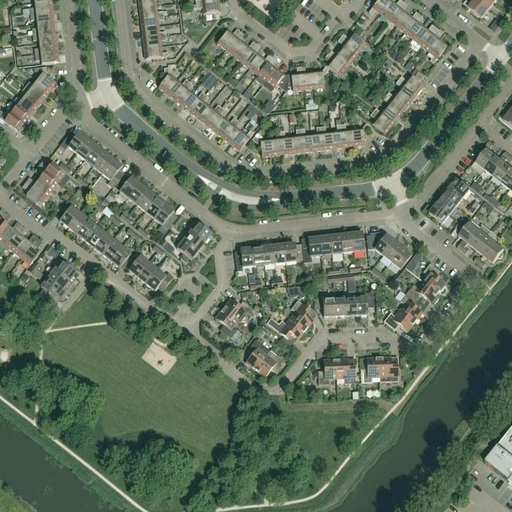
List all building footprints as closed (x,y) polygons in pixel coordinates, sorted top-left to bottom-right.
[(156,8),(155,2),(161,1),(161,0),(137,0),(139,10),(156,8)] [(380,16),(391,3),(387,0),(379,0),(368,14),(372,17),(375,12),(380,16)] [(494,4),(489,0),(475,0),(475,1),(488,12),(494,4)] [(388,22),(403,4),(399,1),(396,6),(391,3),(380,16),(388,22)] [(488,12),(475,1),(471,6),(466,2),(463,6),(481,20),(488,12)] [(53,14),(51,4),(34,6),(35,10),(29,10),(30,16),(53,14)] [(220,14),(219,4),(196,6),(196,11),(202,10),(203,16),(220,14)] [(396,29),(407,15),(402,12),(406,7),(403,4),(388,22),(396,29)] [(157,14),(156,8),(139,10),(140,20),(163,17),(163,13),(157,14)] [(54,24),(53,14),(30,16),(31,22),(36,22),(36,26),(54,24)] [(404,35),(419,17),(415,14),(412,19),(407,15),(396,29),(404,35)] [(158,28),(158,22),(164,22),(163,17),(140,20),(141,30),(158,28)] [(412,41),(423,28),(418,24),(422,19),(419,17),(404,35),(412,41)] [(55,34),(54,24),(36,26),(37,30),(32,31),(32,36),(55,34)] [(420,48),(435,29),(431,27),(427,32),(423,28),(412,41),(420,48)] [(159,34),(158,28),(141,30),(142,40),(166,38),(165,33),(159,34)] [(428,54),(439,41),(434,37),(438,32),(435,29),(420,48),(428,54)] [(225,52),(240,34),(236,31),(233,36),(228,32),(217,45),(225,52)] [(56,44),(55,34),(32,36),(33,43),(38,42),(39,46),(56,44)] [(233,58),(244,45),(239,41),(243,36),(240,34),(225,52),(233,58)] [(365,46),(352,35),(348,40),(343,36),(340,39),(358,54),(365,46)] [(161,49),(160,43),(166,42),(166,38),(142,40),(144,51),(161,49)] [(358,54),(340,39),(337,43),(342,47),(339,51),(352,62),(358,54)] [(433,65),(447,47),(439,41),(428,54),(433,58),(429,63),(433,65)] [(57,54),(56,44),(39,46),(39,50),(34,51),(35,57),(57,54)] [(241,65),(256,46),(252,44),(249,49),(244,45),(233,58),(241,65)] [(249,71),(260,58),(255,54),(259,49),(256,46),(241,65),(249,71)] [(161,55),(161,49),(144,51),(145,61),(168,58),(167,54),(161,55)] [(352,62),(339,51),(335,56),(330,52),(327,56),(346,70),(352,62)] [(392,51),(388,57),(393,61),(398,56),(392,51)] [(58,64),(57,54),(35,57),(35,63),(41,62),(41,66),(58,64)] [(257,77),(272,59),(268,56),(265,61),(260,58),(249,71),(257,77)] [(346,70),(327,56),(325,59),(330,63),(322,73),(311,74),(313,91),(324,90),(323,79),(329,70),(339,78),(346,70)] [(399,58),(396,62),(401,67),(405,63),(404,62),(402,61),(399,58)] [(265,84),(276,70),(271,67),(275,62),(272,59),(257,77),(254,81),(262,87),(265,84)] [(388,60),(384,64),(390,68),(393,64),(388,60)] [(313,91),(311,74),(305,74),(305,68),(300,69),(303,92),(313,91)] [(56,86),(46,78),(47,77),(46,69),(34,70),(34,74),(38,74),(38,78),(40,78),(36,83),(49,94),(56,86)] [(296,69),(297,75),(286,77),(287,85),(291,84),(292,93),(303,92),(300,69),(296,69)] [(177,82),(169,76),(168,70),(164,70),(165,81),(158,89),(166,96),(177,82)] [(284,77),(276,70),(265,84),(274,90),(277,86),(285,93),(287,91),(287,85),(286,77),(284,77)] [(423,78),(418,73),(415,77),(420,82),(423,78)] [(208,92),(216,81),(210,76),(201,87),(208,92)] [(423,88),(410,77),(406,82),(401,78),(398,81),(416,96),(423,88)] [(230,80),(226,84),(234,90),(238,86),(230,80)] [(174,102),(189,84),(185,81),(182,86),(177,82),(166,96),(174,102)] [(416,96),(398,81),(395,85),(400,89),(397,93),(410,104),(416,96)] [(49,94),(36,83),(33,87),(29,83),(25,88),(43,102),(49,94)] [(182,108),(193,95),(188,92),(192,87),(189,84),(174,102),(182,108)] [(230,90),(215,84),(211,93),(218,96),(216,101),(225,104),(230,90)] [(238,86),(234,90),(239,94),(243,90),(238,86)] [(43,102),(25,88),(22,93),(26,96),(23,99),(37,110),(43,102)] [(410,104),(397,93),(393,98),(388,94),(385,98),(404,112),(410,104)] [(190,115),(205,97),(201,94),(198,99),(193,95),(182,108),(190,115)] [(198,121),(209,108),(204,104),(208,99),(205,97),(190,115),(198,121)] [(404,112),(385,98),(383,101),(388,105),(384,109),(397,120),(404,112)] [(37,110),(23,99),(21,102),(16,99),(13,104),(31,118),(37,110)] [(31,118),(13,104),(9,109),(13,112),(11,115),(24,126),(31,118)] [(206,128),(221,109),(218,107),(214,112),(209,108),(198,121),(206,128)] [(215,134),(225,121),(220,117),(224,112),(221,109),(206,128),(215,134)] [(397,120),(384,109),(380,114),(375,110),(373,114),(391,128),(397,120)] [(24,126),(11,115),(8,118),(4,115),(0,112),(0,119),(4,123),(18,134),(24,126)] [(511,114),(510,113),(503,122),(511,129),(511,114)] [(391,128),(373,114),(370,117),(375,121),(371,126),(377,131),(384,136),(391,128)] [(223,140),(237,122),(234,119),(230,124),(225,121),(215,134),(223,140)] [(231,147),(241,133),(236,130),(240,125),(237,122),(223,140),(231,147)] [(364,147),(362,136),(369,128),(366,125),(362,130),(351,131),(353,148),(364,147)] [(343,150),(340,126),(336,127),(337,133),(331,134),(333,151),(343,150)] [(353,148),(351,131),(345,132),(345,126),(340,126),(343,150),(353,148)] [(333,151),(331,134),(325,135),(324,128),(320,129),(323,152),(333,151)] [(323,152),(320,129),(316,129),(316,136),(311,136),(313,153),(323,152)] [(302,154),(300,131),(295,132),(296,138),(290,139),(292,155),(302,154)] [(313,153),(311,136),(305,137),(304,131),(300,131),(302,154),(313,153)] [(239,153),(253,135),(250,132),(246,137),(241,133),(231,147),(239,153)] [(87,141),(79,134),(76,138),(71,133),(60,147),(65,152),(67,149),(76,156),(87,141)] [(292,155),(290,139),(284,139),(284,133),(279,134),(282,157),(292,155)] [(282,157),(279,134),(275,134),(276,140),(270,141),(272,158),(282,157)] [(272,158),(270,141),(259,142),(255,138),(252,142),(256,145),(258,147),(260,148),(261,159),(272,158)] [(85,162),(96,148),(87,141),(76,156),(85,162)] [(93,169),(104,155),(96,148),(85,162),(93,169)] [(484,171),(495,158),(486,151),(476,164),(484,171)] [(101,176),(113,161),(104,155),(93,169),(101,176)] [(493,178),(504,165),(495,158),(484,171),(493,178)] [(123,177),(118,173),(122,168),(113,161),(101,176),(110,183),(108,186),(113,190),(114,189),(123,177)] [(65,176),(51,166),(51,165),(48,169),(42,163),(38,168),(58,184),(65,176)] [(501,185),(511,171),(504,165),(493,178),(501,185)] [(58,184),(38,168),(34,173),(41,178),(38,181),(52,192),(58,184)] [(510,192),(511,188),(511,171),(501,185),(510,192)] [(90,174),(84,181),(89,185),(95,178),(90,174)] [(130,179),(129,181),(123,177),(114,189),(128,200),(139,186),(130,179)] [(52,192),(38,181),(36,185),(29,179),(26,184),(46,200),(52,192)] [(470,191),(458,182),(456,181),(449,189),(463,200),(470,191)] [(46,200),(26,184),(22,189),(28,194),(26,197),(39,208),(46,200)] [(136,207),(148,193),(139,186),(128,200),(136,207)] [(463,200),(449,189),(443,198),(456,209),(463,200)] [(145,214),(156,200),(148,193),(136,207),(145,214)] [(68,205),(72,199),(66,195),(62,201),(68,205)] [(456,209),(443,198),(436,206),(449,217),(456,209)] [(496,209),(499,205),(491,199),(488,203),(496,209)] [(153,221),(164,206),(156,200),(145,214),(153,221)] [(177,219),(172,215),(173,213),(164,206),(153,221),(167,231),(177,219)] [(449,217),(436,206),(429,215),(443,226),(449,217)] [(68,230),(79,216),(70,209),(59,223),(68,230)] [(0,238),(8,228),(5,226),(10,219),(6,215),(0,222),(0,238)] [(76,237),(88,222),(79,216),(68,230),(76,237)] [(85,243),(96,229),(88,222),(76,237),(85,243)] [(0,243),(5,248),(21,228),(17,224),(11,231),(8,228),(0,238),(0,243)] [(211,236),(197,224),(190,233),(204,244),(211,236)] [(461,253),(464,249),(467,245),(478,231),(469,224),(459,238),(463,242),(457,249),(461,253)] [(500,234),(506,228),(502,225),(496,230),(500,234)] [(467,245),(476,252),(487,238),(490,234),(482,227),(478,231),(467,245)] [(13,254),(24,241),(21,238),(26,232),(21,228),(5,248),(13,254)] [(93,250),(105,236),(96,229),(85,243),(93,250)] [(132,238),(135,234),(129,230),(127,233),(132,238)] [(204,244),(190,233),(183,242),(197,253),(204,244)] [(487,238),(476,252),(484,258),(495,245),(499,239),(491,233),(490,234),(487,238)] [(138,242),(141,239),(135,234),(132,238),(138,242)] [(364,252),(362,234),(351,235),(353,253),(364,252)] [(383,258),(394,244),(385,237),(384,238),(379,234),(369,235),(370,243),(376,248),(374,251),(383,258)] [(353,253),(351,235),(340,237),(342,255),(353,253)] [(102,257),(113,242),(105,236),(93,250),(102,257)] [(21,261),(37,241),(33,237),(27,243),(24,241),(13,254),(21,261)] [(342,255),(340,237),(329,238),(331,256),(342,255)] [(331,256),(329,238),(318,239),(320,257),(331,256)] [(320,257),(318,239),(307,241),(309,258),(320,257)] [(29,267),(40,254),(37,251),(42,244),(37,241),(21,261),(29,267)] [(110,263),(121,249),(113,242),(102,257),(110,263)] [(197,253),(183,242),(176,250),(183,256),(180,260),(186,265),(189,261),(190,262),(197,253)] [(391,264),(402,250),(394,244),(383,258),(391,264)] [(303,262),(301,246),(294,247),(294,245),(283,246),(285,264),(296,263),(303,262)] [(503,257),(503,255),(502,254),(504,252),(495,245),(484,258),(493,265),(498,259),(499,260),(500,260),(503,257)] [(285,264),(283,246),(272,248),(274,266),(285,264)] [(274,266),(272,248),(262,249),(264,267),(274,266)] [(119,270),(130,256),(121,249),(110,263),(119,270)] [(264,267),(262,249),(251,250),(253,268),(264,267)] [(253,268),(251,250),(240,251),(240,254),(234,254),(236,274),(242,273),(242,269),(253,268)] [(400,271),(411,257),(402,250),(391,264),(400,271)] [(52,251),(48,255),(55,260),(58,256),(52,251)] [(415,256),(412,261),(417,265),(421,261),(415,256)] [(137,279),(148,265),(139,258),(128,272),(137,279)] [(79,277),(61,263),(54,271),(72,286),(79,277)] [(145,286),(157,272),(148,265),(137,279),(145,286)] [(445,285),(436,279),(440,274),(429,265),(423,274),(427,277),(422,283),(437,295),(445,285)] [(382,276),(377,272),(374,269),(371,273),(379,279),(382,276)] [(72,286),(54,271),(47,280),(65,294),(72,286)] [(162,293),(173,280),(168,276),(165,279),(157,272),(145,286),(154,293),(158,289),(162,293)] [(25,275),(21,280),(25,284),(29,278),(25,275)] [(47,280),(40,289),(43,291),(36,300),(51,312),(65,294),(47,280)] [(437,295),(422,283),(417,289),(413,286),(406,294),(417,303),(421,298),(433,307),(440,298),(437,295)] [(301,289),(294,289),(298,298),(299,301),(305,299),(301,289)] [(422,314),(413,308),(417,303),(406,294),(400,303),(404,306),(399,312),(414,324),(422,314)] [(373,310),(373,295),(361,295),(361,299),(355,300),(356,318),(367,317),(367,310),(373,310)] [(334,318),(334,300),(322,301),(323,319),(334,318)] [(345,318),(344,300),(334,300),(334,318),(345,318)] [(356,318),(355,300),(344,300),(345,318),(356,318)] [(255,314),(253,312),(253,311),(254,309),(252,308),(253,308),(244,301),(238,308),(230,301),(222,311),(237,322),(242,316),(246,320),(247,318),(250,320),(255,314)] [(313,322),(304,316),(308,311),(298,302),(291,311),(295,314),(290,320),(305,332),(313,322)] [(233,329),(237,322),(222,311),(215,320),(223,327),(219,332),(235,344),(242,336),(233,329)] [(414,324),(399,312),(394,318),(390,315),(383,323),(394,332),(398,327),(406,334),(414,324)] [(305,332),(290,320),(286,326),(281,323),(278,326),(271,320),(267,325),(285,340),(289,335),(297,342),(305,332)] [(264,326),(260,331),(267,336),(271,331),(264,326)] [(245,364),(255,372),(270,353),(260,345),(262,343),(258,340),(257,342),(256,341),(247,352),(252,356),(245,364)] [(270,353),(255,372),(265,380),(271,371),(276,375),(287,362),(281,358),(281,359),(277,356),(276,357),(270,353)] [(398,383),(397,370),(391,370),(391,359),(378,360),(379,379),(379,384),(398,383)] [(379,379),(378,360),(366,360),(367,371),(360,371),(361,385),(372,384),(372,379),(379,379)] [(355,385),(354,371),(348,372),(348,361),(335,362),(336,381),(344,380),(344,386),(355,385)] [(336,381),(335,362),(323,362),(324,373),(317,373),(318,387),(329,386),(329,381),(336,381)] [(511,486),(511,431),(485,465),(511,486)]
